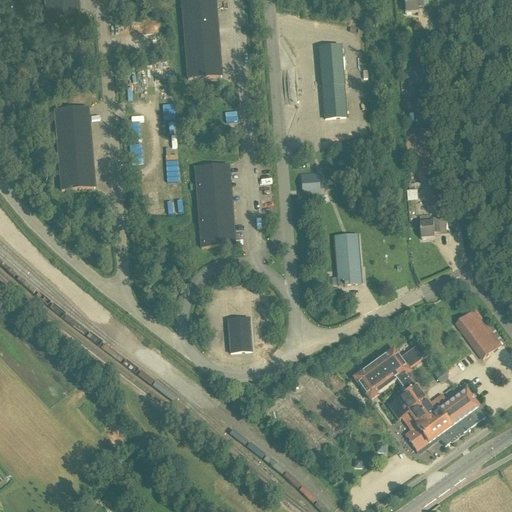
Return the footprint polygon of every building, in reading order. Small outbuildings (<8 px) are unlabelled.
[(79,0),(44,0),(45,11),(81,8),(79,0)] [(187,81),(222,78),(215,0),(192,0),(181,1),(187,81)] [(418,9),(423,9),(429,8),(428,0),(403,0),(405,15),(418,14),(418,9)] [(322,89),(345,87),(341,47),(319,49),(322,89)] [(403,72),(405,82),(426,78),(423,67),(410,69),(410,71),(403,72)] [(157,79),(156,70),(148,70),(149,80),(157,79)] [(345,87),(322,89),(325,122),(348,119),(345,87)] [(407,99),(416,98),(415,90),(406,91),(407,99)] [(96,190),(89,109),(53,112),(60,193),(96,190)] [(179,169),(178,161),(150,162),(150,170),(179,169)] [(201,250),(236,248),(230,167),(194,170),(201,250)] [(302,194),(319,193),(318,176),(301,177),(302,194)] [(411,198),(421,197),(420,186),(410,187),(411,198)] [(446,220),(440,221),(430,221),(431,225),(421,226),(422,241),(436,240),(435,235),(447,234),(446,220)] [(17,229),(8,238),(22,253),(32,244),(17,229)] [(338,287),(361,286),(357,237),(334,239),(338,287)] [(482,363),(502,347),(476,312),(456,327),(482,363)] [(230,356),(253,354),(250,320),(227,322),(230,356)] [(439,438),(442,442),(447,449),(451,445),(452,446),(465,437),(464,436),(486,420),(478,409),(466,393),(463,389),(445,402),(442,397),(429,406),(420,394),(423,392),(412,377),(413,376),(411,373),(410,374),(406,369),(408,368),(410,371),(423,361),(415,350),(400,361),(394,352),(355,381),(371,403),(397,383),(406,396),(390,408),(400,422),(403,420),(412,433),(406,437),(418,453),(429,445),(439,438)] [(440,385),(454,379),(450,371),(436,378),(440,385)] [(388,446),(375,446),(376,457),(388,456),(388,446)]
